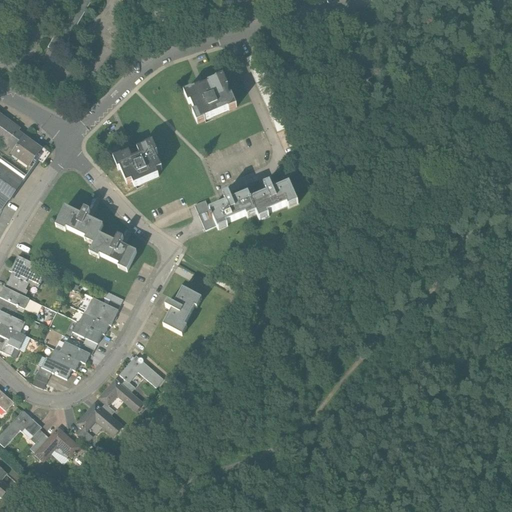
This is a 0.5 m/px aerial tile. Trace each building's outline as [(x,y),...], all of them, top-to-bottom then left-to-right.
[(62,23),(49,45),(56,49),(53,54),(54,55),(58,50),(61,52),(93,0),(76,0),(74,4),(62,23)] [(287,128),(255,55),(245,59),(277,132),(287,128)] [(216,81),(192,91),(192,90),(184,94),(189,105),(191,104),(195,113),(192,114),(197,125),(205,121),(204,120),(228,110),(228,111),(236,108),(232,97),(231,97),(227,88),(228,88),(223,77),(215,80),(216,81)] [(20,131),(0,116),(0,140),(14,151),(12,155),(30,168),(36,159),(38,161),(45,150),(36,144),(35,146),(18,134),(20,131)] [(146,148),(122,158),(122,157),(113,160),(118,171),(120,170),(127,185),(132,183),(134,188),(158,177),(157,173),(162,170),(156,155),(158,154),(153,143),(145,147),(146,148)] [(22,182),(0,166),(0,210),(1,211),(22,182)] [(272,192),(269,185),(264,187),(267,195),(251,202),(256,215),(259,221),(268,217),(267,215),(287,206),(288,209),(297,205),(289,185),(272,192)] [(248,195),(232,202),(228,195),(223,198),(226,205),(210,212),(216,228),(218,231),(227,227),(226,225),(246,216),(247,219),(256,215),(251,202),(248,195)] [(210,212),(206,203),(195,208),(206,232),(216,228),(210,212)] [(90,213),(85,210),(82,217),(66,209),(56,228),(65,232),(67,230),(86,239),(84,242),(94,246),(99,236),(103,227),(87,219),(90,213)] [(115,244),(99,236),(94,246),(90,255),(99,260),(100,257),(119,266),(118,269),(127,273),(136,254),(120,247),(123,240),(118,237),(115,244)] [(33,265),(18,257),(15,263),(31,270),(33,265)] [(31,270),(15,263),(12,269),(14,270),(8,284),(25,292),(30,282),(38,286),(36,289),(38,290),(40,286),(44,277),(31,270)] [(25,292),(8,284),(5,289),(22,298),(25,292)] [(5,289),(4,289),(0,297),(0,299),(19,308),(24,311),(29,301),(22,298),(5,289)] [(183,290),(174,306),(168,302),(165,307),(171,311),(163,327),(182,337),(187,328),(184,326),(194,307),(197,309),(201,300),(183,290)] [(123,301),(107,293),(104,299),(110,301),(120,306),(123,301)] [(19,308),(0,299),(0,305),(8,310),(16,314),(19,308)] [(36,304),(29,301),(24,311),(31,314),(36,304)] [(107,307),(96,301),(88,317),(109,327),(111,327),(118,312),(107,307)] [(120,306),(110,301),(107,307),(118,312),(120,306)] [(8,310),(0,305),(0,312),(6,315),(8,310)] [(6,315),(0,312),(0,325),(18,334),(22,325),(23,325),(24,323),(6,315)] [(88,317),(86,316),(81,326),(102,336),(104,336),(109,327),(88,317)] [(18,334),(0,325),(0,337),(6,340),(4,344),(15,349),(17,350),(23,336),(18,334)] [(81,326),(80,325),(75,335),(86,340),(97,346),(102,336),(81,326)] [(97,346),(86,340),(83,346),(94,351),(97,346)] [(15,349),(4,344),(0,352),(0,353),(11,358),(15,349)] [(81,351),(68,345),(63,355),(80,363),(85,366),(90,355),(81,351)] [(94,351),(84,346),(81,351),(90,355),(91,356),(94,351)] [(63,355),(57,352),(52,362),(71,371),(75,373),(80,363),(63,355)] [(136,357),(120,376),(125,381),(129,384),(137,375),(136,375),(138,373),(156,389),(163,381),(142,363),(143,362),(142,360),(141,359),(140,360),(139,360),(136,357)] [(52,362),(49,361),(44,371),(51,374),(66,381),(71,371),(52,362)] [(44,371),(40,369),(37,374),(48,379),(51,374),(44,371)] [(48,379),(37,374),(35,380),(46,385),(49,380),(48,379)] [(116,381),(100,400),(106,405),(108,407),(117,396),(136,412),(142,404),(131,394),(121,386),(116,381)] [(129,384),(125,381),(121,386),(131,394),(135,389),(129,384)] [(14,405),(0,392),(0,408),(6,413),(14,405)] [(95,405),(77,426),(83,431),(83,430),(86,433),(95,422),(97,423),(98,422),(115,436),(122,428),(110,418),(101,410),(95,405)] [(108,407),(106,405),(101,410),(110,418),(115,413),(108,407)] [(41,429),(23,413),(0,438),(0,444),(5,449),(20,432),(22,433),(25,430),(34,438),(39,432),(41,429)] [(79,449),(58,430),(49,440),(35,455),(34,456),(43,464),(57,448),(61,452),(64,449),(72,457),(74,455),(75,456),(76,455),(75,454),(79,449)] [(86,433),(83,430),(83,431),(77,438),(86,446),(93,438),(86,433)] [(34,438),(31,441),(35,445),(44,436),(39,432),(34,438)] [(35,445),(30,451),(35,455),(49,440),(44,436),(35,445)] [(0,496),(2,499),(10,490),(2,482),(7,476),(0,469),(0,496)]
